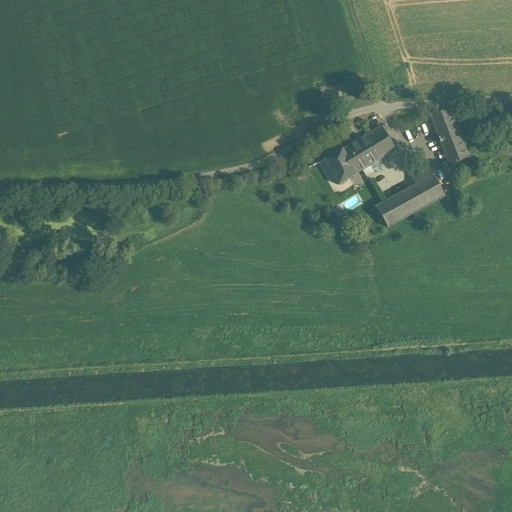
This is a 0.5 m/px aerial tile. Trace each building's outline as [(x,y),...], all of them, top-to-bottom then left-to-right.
[(345,86),(327,87),(328,109),(346,108),(345,100),(345,86)] [(469,158),(450,110),(429,115),(449,166),(469,158)] [(381,127),(342,150),(356,175),(395,151),(381,127)] [(342,150),(324,160),(338,186),(356,175),(342,150)] [(428,167),(411,176),(415,185),(433,175),(428,167)] [(415,185),(375,208),(387,228),(445,196),(433,175),(415,185)]
